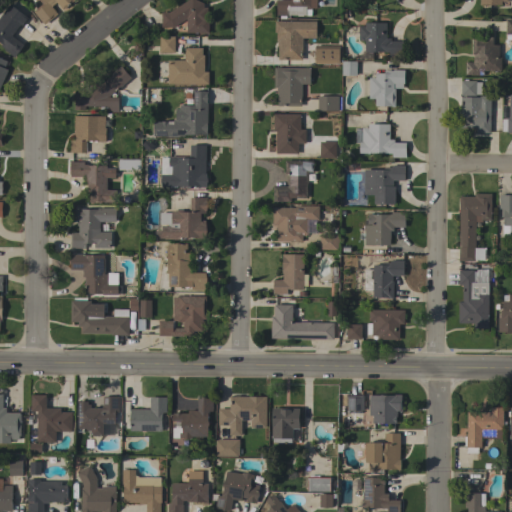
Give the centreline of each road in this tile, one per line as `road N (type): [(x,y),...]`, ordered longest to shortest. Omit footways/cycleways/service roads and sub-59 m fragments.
road 1 (residential): [(433,0),(441,112),(437,511)]
road 2 (tertiary): [(0,361),(511,373)]
road 3 (residential): [(246,0),(237,364)]
road 4 (residential): [(38,78),(32,361)]
road 5 (residential): [(38,78),(147,0)]
